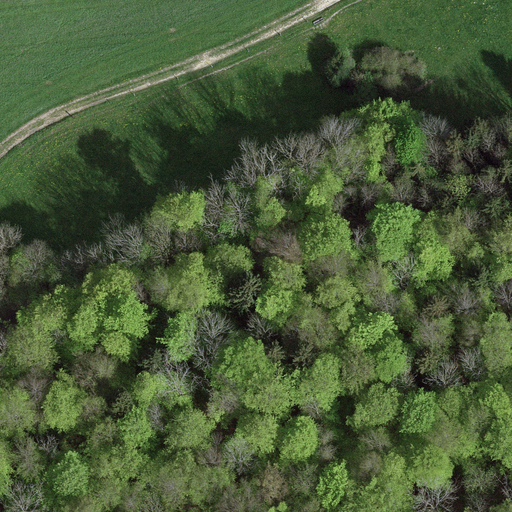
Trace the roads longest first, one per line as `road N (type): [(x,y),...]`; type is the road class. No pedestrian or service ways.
road 1 (track): [(511,236),(269,250),(120,294),(0,343)]
road 2 (track): [(330,0),(180,73),(49,122),(0,156)]
